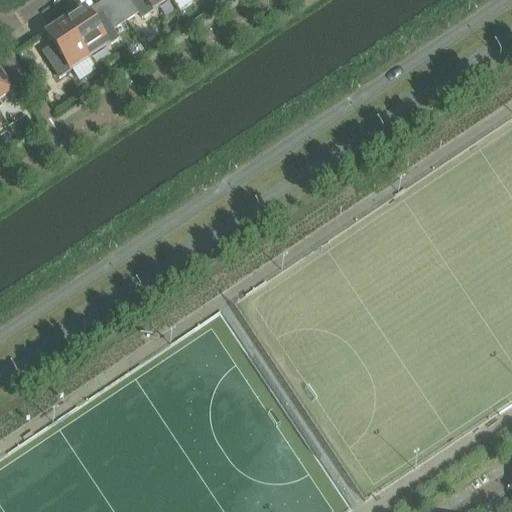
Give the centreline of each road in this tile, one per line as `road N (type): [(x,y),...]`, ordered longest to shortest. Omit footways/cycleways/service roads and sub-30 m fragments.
road 1 (secondary): [(0,378),(511,37)]
road 2 (secondary): [(503,0),(0,336)]
